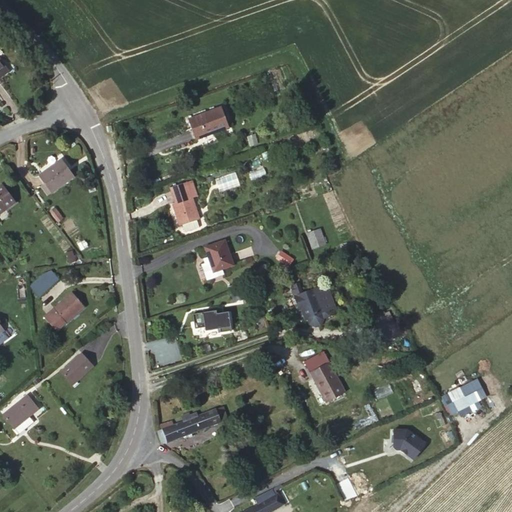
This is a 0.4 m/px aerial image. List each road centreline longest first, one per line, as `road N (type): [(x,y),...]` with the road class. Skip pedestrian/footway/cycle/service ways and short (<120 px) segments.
road 1 (tertiary): [(64,511),(115,469),(133,434),(140,392),(118,202),(76,101)]
road 2 (tertiary): [(76,101),(34,40),(0,8)]
